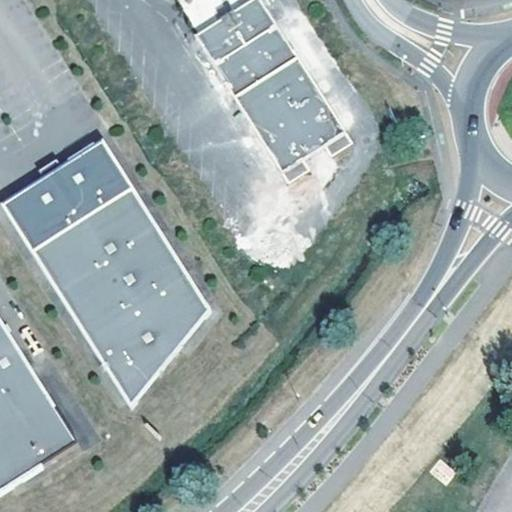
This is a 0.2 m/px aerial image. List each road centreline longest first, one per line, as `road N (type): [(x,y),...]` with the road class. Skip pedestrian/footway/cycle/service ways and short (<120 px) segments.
road 1 (primary): [(424,319),(258,511)]
road 2 (primary): [(480,160),(424,319)]
road 3 (unclassified): [(352,0),(364,22),(466,93)]
road 4 (primary): [(424,319),(511,218)]
road 5 (unclassified): [(502,41),(443,31),(391,0)]
